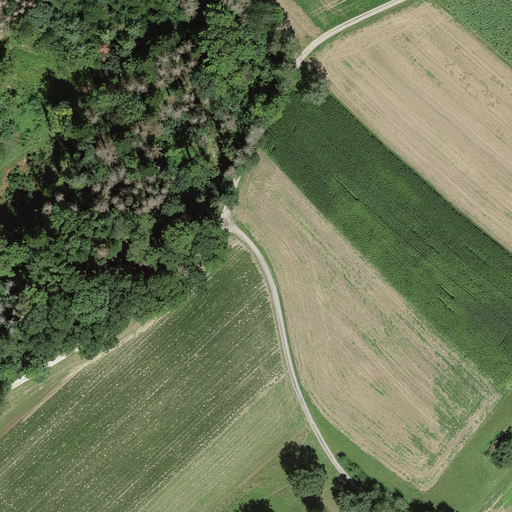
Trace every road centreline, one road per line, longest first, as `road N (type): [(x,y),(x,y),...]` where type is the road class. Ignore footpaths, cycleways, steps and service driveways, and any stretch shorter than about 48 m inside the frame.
road 1 (track): [(386,511),(328,452),(288,363),(268,275),(220,218)]
road 2 (track): [(213,231),(293,65),(310,47),(399,0)]
road 3 (track): [(0,394),(122,321),(195,263),(213,231)]
road 4 (track): [(213,231),(0,212)]
road 5 (track): [(235,183),(192,84),(130,0)]
